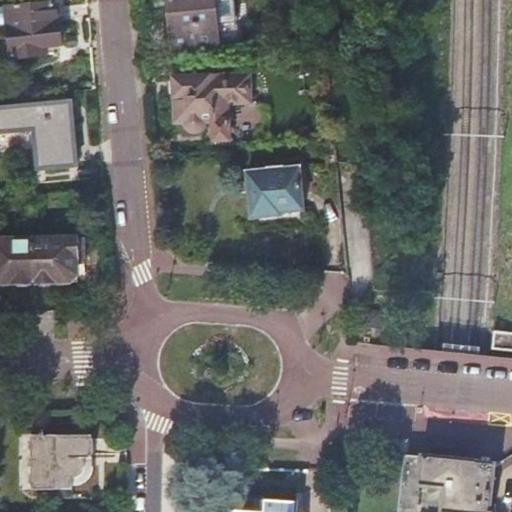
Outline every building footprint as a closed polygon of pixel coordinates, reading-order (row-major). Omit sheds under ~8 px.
[(213,0),(171,0),(175,47),(217,43),(215,21),(214,4),(213,0)] [(234,2),(214,4),(215,21),(235,20),(234,2)] [(59,26),(57,3),(5,8),(0,8),(0,26),(7,26),(10,60),(34,58),(33,48),(45,47),(61,46),(61,44),(64,40),(62,29),(59,26)] [(229,76),(174,79),(175,121),(184,121),(184,125),(185,128),(187,131),(189,133),(192,135),(196,135),(200,134),(203,132),(205,128),(206,125),(230,123),(229,76)] [(71,102),(0,108),(0,134),(33,131),(37,170),(77,166),(71,102)] [(300,167),(248,173),(253,218),(281,215),(281,212),(304,209),(300,167)] [(84,239),(33,240),(34,284),(77,283),(77,264),(84,264),(84,239)] [(0,284),(34,284),(33,240),(0,240),(0,284)] [(93,436),(55,436),(55,490),(73,490),(73,478),(77,478),(79,477),(82,475),(83,473),(85,471),(85,468),(85,465),(86,459),(92,459),(92,455),(94,455),(94,440),(92,440),(93,436)] [(487,511),(494,464),(450,460),(406,456),(399,511),(487,511)] [(231,511),(302,511),(303,503),(265,500),(264,511),(260,511),(231,510),(231,511)]
